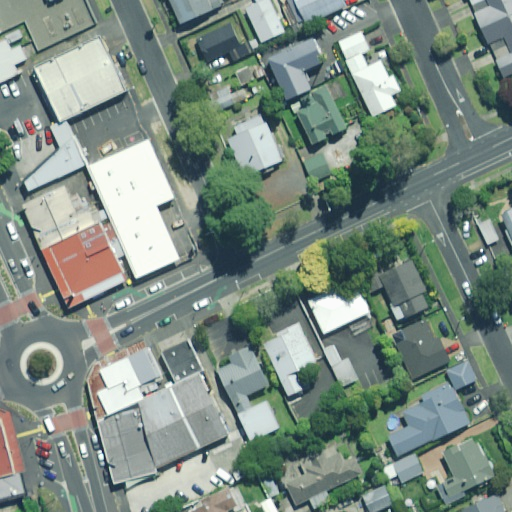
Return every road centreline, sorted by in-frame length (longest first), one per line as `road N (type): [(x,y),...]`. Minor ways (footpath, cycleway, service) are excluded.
road 1 (residential): [(125,0),(242,266)]
road 2 (residential): [(511,375),(420,181)]
road 3 (secondary): [(242,266),(420,181)]
road 4 (secondary): [(66,351),(242,266)]
road 5 (residential): [(407,0),(477,155)]
road 6 (secondary): [(68,372),(96,490),(93,509)]
road 7 (secondary): [(93,509),(30,389)]
